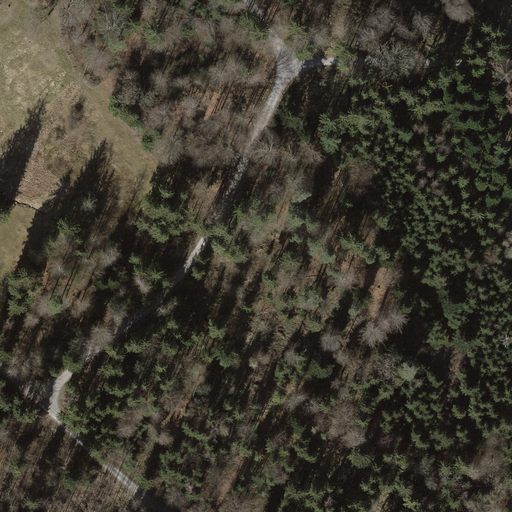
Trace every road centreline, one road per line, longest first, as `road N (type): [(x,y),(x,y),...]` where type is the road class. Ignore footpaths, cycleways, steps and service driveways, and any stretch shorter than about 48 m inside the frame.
road 1 (track): [(290,63),(189,259),(43,402)]
road 2 (track): [(511,66),(290,63)]
road 3 (track): [(161,511),(43,402)]
